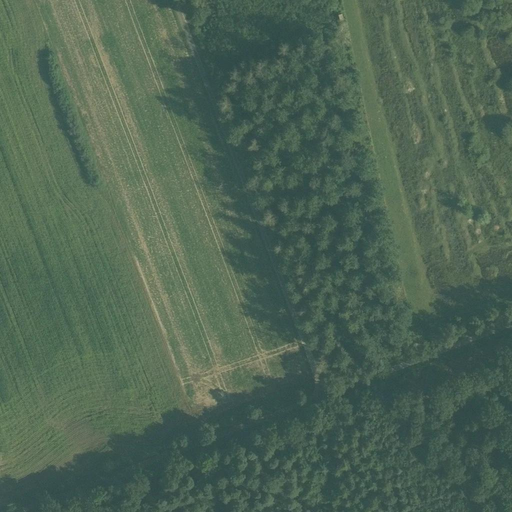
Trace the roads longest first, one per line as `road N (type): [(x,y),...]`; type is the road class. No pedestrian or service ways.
road 1 (unclassified): [(323,395),(176,0)]
road 2 (unclassified): [(19,511),(323,395)]
road 3 (unclassified): [(323,395),(511,320)]
